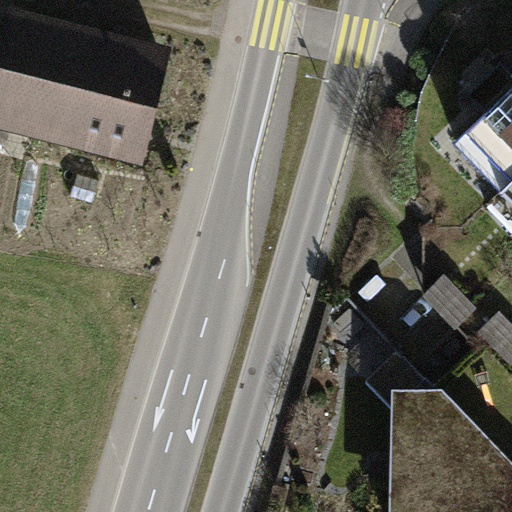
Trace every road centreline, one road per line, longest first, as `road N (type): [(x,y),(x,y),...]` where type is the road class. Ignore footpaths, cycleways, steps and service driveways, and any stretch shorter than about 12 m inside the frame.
road 1 (tertiary): [(221,511),(364,0)]
road 2 (tertiary): [(277,0),(147,511)]
